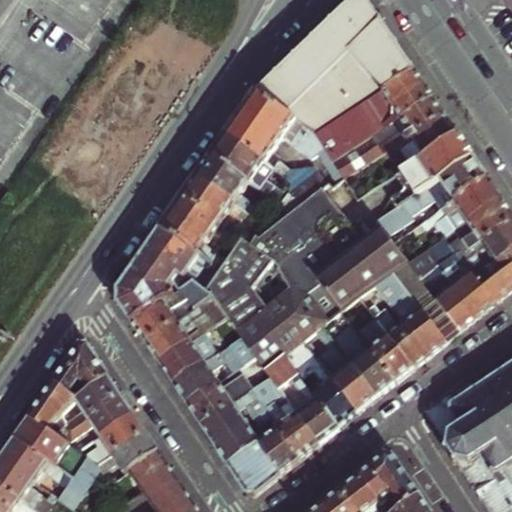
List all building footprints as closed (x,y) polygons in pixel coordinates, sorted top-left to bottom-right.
[(305,50),(257,96),(316,138),(415,72),(407,59),(366,0),(361,0),(346,10),(305,50)] [(415,72),(316,138),(336,165),(434,99),(426,88),(415,72)] [(241,119),(228,139),(265,165),(290,183),(292,186),(292,190),(291,194),(290,198),(305,208),(326,194),(334,189),(336,193),(349,184),(336,165),(316,138),(257,96),(241,119)] [(440,108),(434,99),(336,165),(349,184),(394,152),(396,156),(403,152),(416,143),(413,139),(446,117),(440,108)] [(454,128),(446,117),(413,139),(416,143),(403,152),(414,168),(460,138),(454,128)] [(462,141),(460,138),(414,168),(399,178),(407,189),(393,199),(400,210),(474,160),(471,154),(462,141)] [(221,149),(213,160),(250,187),(265,197),(271,187),(257,177),(265,165),(228,139),(221,149)] [(206,170),(199,181),(236,207),(250,217),(257,208),(242,198),(250,187),(213,160),(206,170)] [(483,172),(474,160),(400,210),(380,224),(385,231),(391,239),(415,221),(413,218),(436,201),(443,210),(452,203),(488,180),(483,172)] [(496,193),(488,180),(452,203),(443,210),(428,221),(432,227),(438,223),(439,225),(438,226),(442,232),(444,231),(449,237),(468,223),(502,201),(496,193)] [(191,192),(185,201),(222,228),(244,243),(253,249),(259,241),(228,219),(236,207),(199,181),(191,192)] [(306,344),(324,330),(343,315),(361,302),(378,290),(395,278),(411,266),(391,239),(385,231),(364,245),(326,194),(305,208),(290,198),(259,241),(253,249),(244,243),(230,264),(222,274),(207,294),(215,299),(229,318),(244,339),(259,359),(269,373),(287,359),(306,344)] [(173,218),(163,233),(203,261),(222,274),(230,264),(208,249),(222,228),(185,201),(173,218)] [(511,216),(510,213),(502,201),(468,223),(449,237),(411,266),(423,281),(441,268),(458,255),(460,258),(511,222),(511,216)] [(511,222),(460,258),(465,263),(474,274),(497,265),(511,254),(511,222)] [(119,306),(133,326),(166,304),(157,290),(176,282),(180,277),(184,280),(188,279),(193,275),(203,261),(163,233),(146,256),(119,294),(119,306)] [(511,254),(497,265),(474,274),(499,305),(511,294),(511,254)] [(488,314),(499,305),(474,274),(469,278),(461,267),(465,263),(458,255),(441,268),(481,319),(488,314)] [(423,281),(411,266),(395,278),(438,333),(446,327),(453,321),(423,281)] [(473,326),(481,319),(441,268),(423,281),(453,321),(463,334),(473,326)] [(441,351),(448,346),(438,333),(395,278),(378,290),(408,328),(432,359),(441,351)] [(183,292),(176,282),(157,290),(166,304),(183,292)] [(141,338),(146,346),(199,310),(215,299),(207,294),(194,285),(183,292),(166,304),(133,326),(141,338)] [(425,365),(432,359),(408,328),(378,290),(361,302),(367,309),(391,340),(416,371),(425,365)] [(154,357),(160,365),(205,335),(229,318),(215,299),(199,310),(146,346),(154,357)] [(349,323),(367,309),(361,302),(343,315),(349,323)] [(390,392),(399,385),(361,338),(349,323),(343,315),(324,330),(380,400),(390,392)] [(370,407),(380,400),(324,330),(306,344),(318,361),(361,415),(370,407)] [(409,377),(416,371),(391,340),(383,347),(369,332),(361,338),(399,385),(409,377)] [(168,377),(174,386),(219,356),(205,335),(160,365),(168,377)] [(182,396),(189,407),(221,385),(216,376),(230,367),(235,375),(259,359),(244,339),(219,356),(174,386),(182,396)] [(352,422),(361,415),(318,361),(306,344),(287,359),(343,429),(352,422)] [(77,404),(111,381),(88,347),(81,348),(67,369),(55,386),(71,399),(76,392),(79,396),(73,400),(77,404)] [(334,436),(343,429),(287,359),(269,373),(270,374),(274,380),(282,390),(293,380),(303,393),(294,400),(303,411),(299,414),(322,445),(334,436)] [(511,364),(509,366),(510,368),(497,377),(495,375),(491,378),(492,380),(479,389),(477,387),(474,389),(474,388),(475,384),(472,383),(471,386),(431,413),(428,413),(428,416),(432,417),(444,434),(441,437),(444,440),(446,438),(452,439),(450,447),(448,447),(447,451),(451,452),(454,457),(457,461),(456,466),(461,467),(490,511),(508,511),(511,510),(511,364)] [(196,418),(203,428),(229,411),(260,390),(274,380),(270,374),(255,385),(249,377),(234,387),(229,380),(221,385),(189,407),(196,418)] [(314,452),(322,445),(299,414),(282,390),(274,380),(260,390),(273,411),(282,428),(281,428),(303,461),(314,452)] [(90,422),(123,398),(118,390),(111,381),(77,404),(90,422)] [(71,399),(55,386),(40,407),(30,421),(48,433),(64,418),(64,417),(77,404),(73,400),(71,399)] [(210,438),(217,448),(273,411),(260,390),(229,411),(203,428),(210,438)] [(102,440),(136,417),(131,410),(123,398),(90,422),(102,440)] [(223,458),(229,465),(260,443),(281,428),(282,428),(273,411),(217,448),(223,458)] [(98,469),(148,435),(143,427),(136,417),(102,440),(97,444),(101,450),(86,460),(93,465),(98,469)] [(48,433),(30,421),(23,432),(16,442),(75,482),(60,503),(73,511),(76,511),(102,475),(98,469),(93,465),(86,460),(48,433)] [(294,468),(303,461),(281,428),(260,443),(283,477),(294,468)] [(130,474),(161,453),(155,445),(148,435),(98,469),(102,475),(104,477),(120,466),(127,476),(130,474)] [(75,482),(16,442),(9,452),(1,462),(37,487),(45,475),(63,487),(54,499),(60,503),(75,482)] [(270,487),(283,477),(260,443),(229,465),(249,496),(252,498),(256,498),(270,487)] [(150,500),(179,481),(169,466),(161,453),(130,474),(150,500)] [(402,511),(421,497),(416,488),(397,459),(389,456),(375,468),(363,477),(386,509),(382,511),(402,511)] [(37,487),(1,462),(0,464),(0,488),(34,511),(51,511),(55,507),(51,504),(54,499),(47,494),(44,499),(33,491),(37,487)] [(382,511),(386,509),(363,477),(352,486),(343,493),(356,511),(382,511)] [(189,511),(197,507),(189,495),(179,481),(150,500),(157,511),(189,511)] [(34,511),(0,488),(0,511),(34,511)] [(356,511),(343,493),(334,500),(326,507),(329,511),(356,511)] [(430,511),(430,510),(421,497),(402,511),(430,511)]
